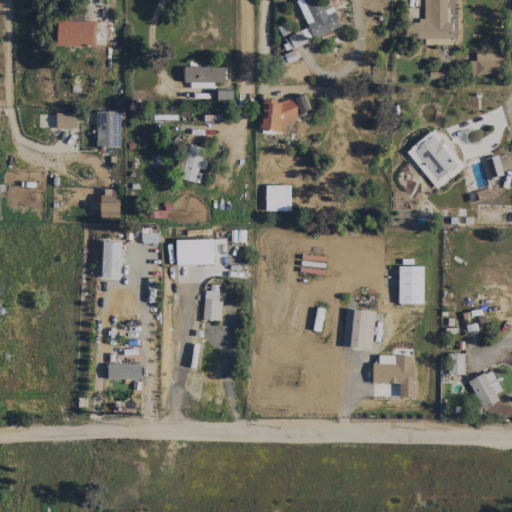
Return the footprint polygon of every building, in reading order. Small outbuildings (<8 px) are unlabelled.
[(295,0),(296,0),(312,39),(339,27),(330,6),(322,9),(317,0),(295,0)] [(445,45),(445,0),(423,0),(423,22),(405,21),(405,39),(424,39),(424,44),(445,45)] [(53,46),(106,46),(106,22),(81,22),(81,17),(53,17),(53,46)] [(312,38),(307,27),(287,36),(293,47),(312,38)] [(494,74),(494,67),(500,67),(500,52),(475,54),(475,60),(467,61),(467,75),(494,74)] [(216,102),(232,102),(232,90),(216,90),(216,102)] [(279,122),(293,124),(294,114),(306,116),(307,101),(275,98),(275,99),(263,98),(260,129),(278,131),(279,122)] [(95,148),(120,147),(119,112),(95,112),(95,148)] [(55,113),(55,129),(75,128),(75,113),(55,113)] [(406,151),(432,183),(440,177),(444,182),(459,170),(434,138),(437,135),(433,129),(406,151)] [(179,178),(198,184),(202,171),(203,171),(207,158),(199,156),(201,148),(184,144),(177,170),(181,171),(179,178)] [(484,159),(490,179),(503,175),(497,155),(484,159)] [(289,185),(264,186),(265,211),(290,211),(289,185)] [(100,218),(118,219),(118,189),(101,189),(100,218)] [(154,228),(141,228),(141,243),(154,243),(154,228)] [(212,239),(175,240),(176,265),(213,264),(212,239)] [(397,303),(422,304),(422,266),(398,266),(397,303)] [(220,292),(203,291),(202,320),(219,320),(220,292)] [(374,311),(345,308),(341,347),(370,350),(374,311)] [(464,354),(447,354),(447,375),(463,375),(464,354)] [(413,356),(378,355),(378,363),(371,363),(371,383),(399,383),(399,398),(413,398),(413,356)] [(106,379),(140,379),(140,363),(106,364),(106,379)] [(495,393),(501,391),(491,370),(468,381),(481,409),(498,401),(495,393)]
